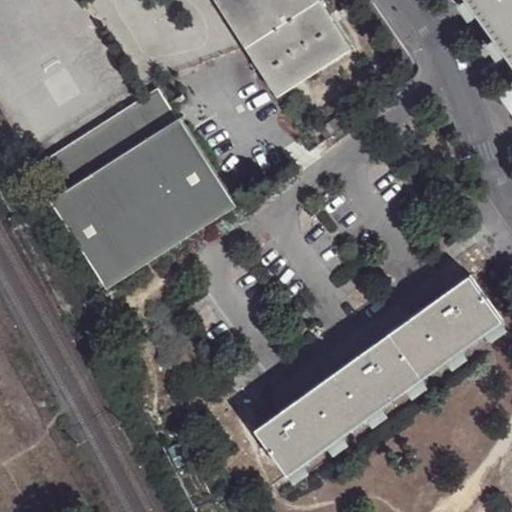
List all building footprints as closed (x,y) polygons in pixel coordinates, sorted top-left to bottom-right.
[(321,0),(218,0),(280,96),(353,49),(321,0)] [(465,0),(477,16),(498,0),(465,0)] [(511,0),(498,0),(477,16),(511,64),(511,0)] [(54,201),(109,287),(237,205),(180,118),(178,120),(158,88),(36,167),(56,199),(54,201)] [(322,131),(328,141),(344,129),(337,119),(322,131)] [(505,323),(472,276),(400,328),(434,375),(505,323)] [(434,375),(400,328),(329,379),(363,426),(434,375)] [(363,426),(329,379),(258,430),(292,478),(363,426)]
